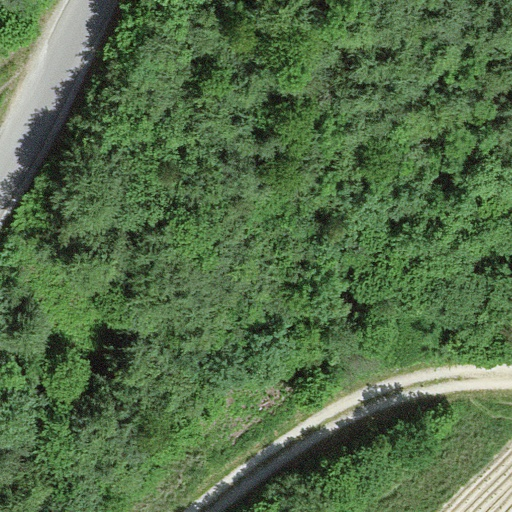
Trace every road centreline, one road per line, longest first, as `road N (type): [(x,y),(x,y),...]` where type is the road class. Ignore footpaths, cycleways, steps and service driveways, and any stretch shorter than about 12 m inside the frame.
road 1 (track): [(193,511),(251,467),(347,413),(404,389),(511,376)]
road 2 (unclassified): [(0,177),(94,0)]
